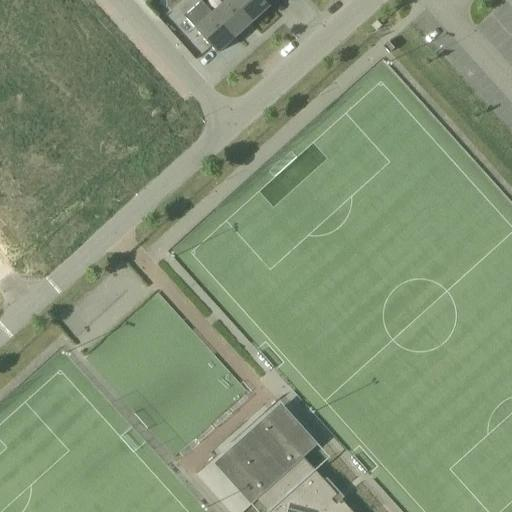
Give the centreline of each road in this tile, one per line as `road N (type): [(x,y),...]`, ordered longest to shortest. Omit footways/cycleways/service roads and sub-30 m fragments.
road 1 (residential): [(230,126),(29,306)]
road 2 (residential): [(370,0),(230,126)]
road 3 (residential): [(230,126),(115,0)]
